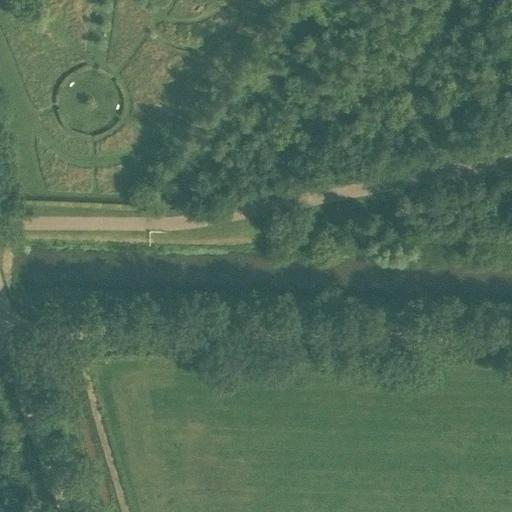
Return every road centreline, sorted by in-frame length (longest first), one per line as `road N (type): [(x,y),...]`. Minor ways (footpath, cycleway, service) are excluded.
road 1 (unclassified): [(511,347),(49,333),(12,340)]
road 2 (track): [(12,340),(65,511)]
